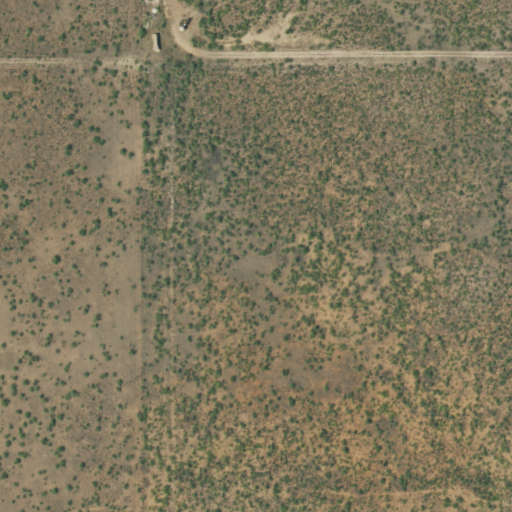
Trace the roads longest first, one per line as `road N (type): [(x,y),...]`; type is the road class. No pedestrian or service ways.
road 1 (track): [(126,51),(123,511)]
road 2 (track): [(126,51),(511,52)]
road 3 (track): [(126,51),(0,44)]
